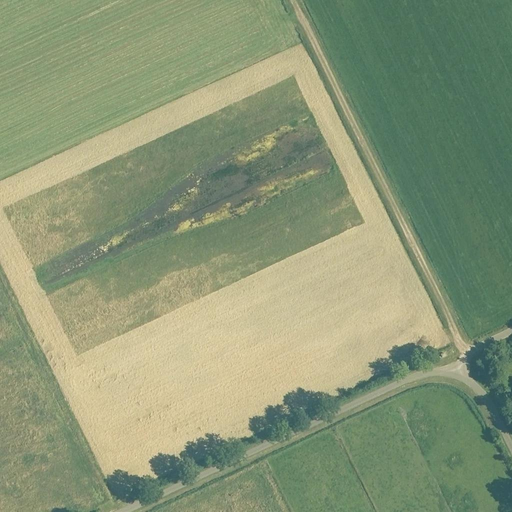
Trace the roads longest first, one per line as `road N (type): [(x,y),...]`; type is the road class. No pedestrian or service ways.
road 1 (track): [(467,354),(289,0)]
road 2 (unclassified): [(123,511),(423,374),(458,376)]
